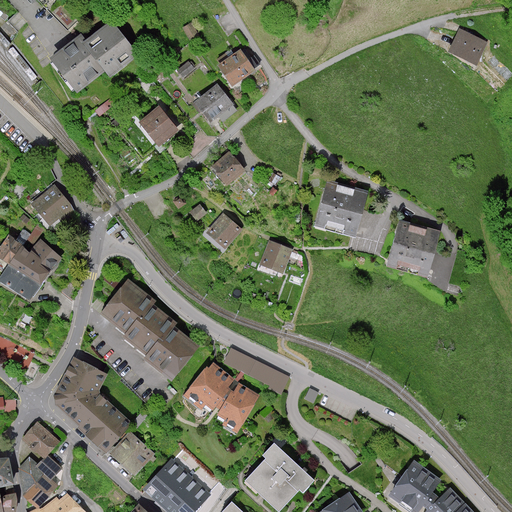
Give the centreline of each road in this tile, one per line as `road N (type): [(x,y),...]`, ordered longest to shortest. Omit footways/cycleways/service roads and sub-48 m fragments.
road 1 (residential): [(97,243),(128,250),(209,325),(404,426),(490,511)]
road 2 (residential): [(280,90),(178,175),(109,212),(97,243)]
road 3 (residential): [(444,20),(361,46),(280,90)]
road 4 (residential): [(97,243),(74,348),(36,402)]
road 5 (residential): [(159,511),(36,402)]
